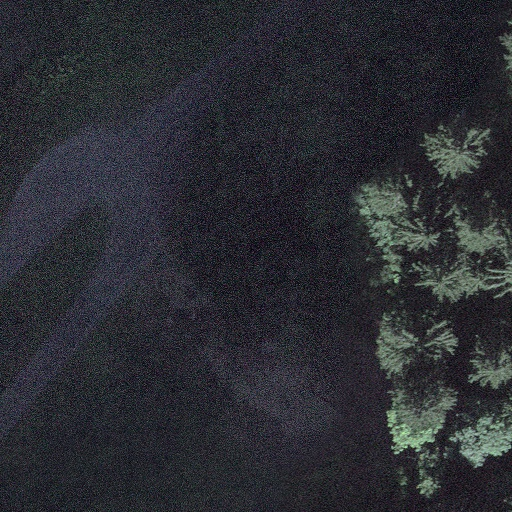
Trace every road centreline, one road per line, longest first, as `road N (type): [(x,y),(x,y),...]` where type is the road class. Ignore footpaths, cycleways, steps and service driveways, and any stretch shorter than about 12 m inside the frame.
road 1 (track): [(0,413),(130,248),(132,201),(117,184)]
road 2 (track): [(117,184),(304,0)]
road 3 (track): [(0,263),(58,195),(83,179),(117,184)]
